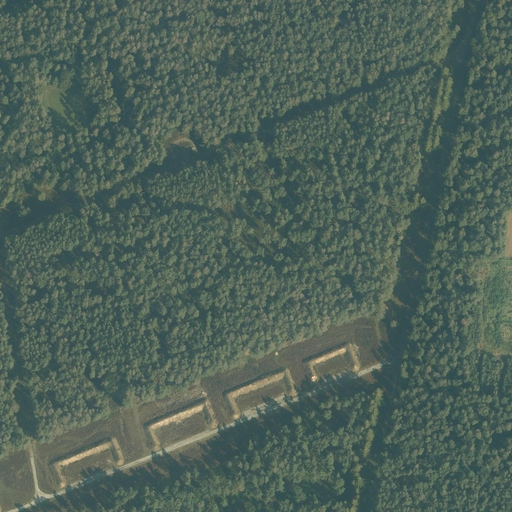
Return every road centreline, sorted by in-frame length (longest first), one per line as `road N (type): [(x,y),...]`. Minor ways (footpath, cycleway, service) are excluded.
road 1 (track): [(0,237),(470,52)]
road 2 (track): [(24,511),(402,356)]
road 3 (track): [(481,0),(402,356)]
road 4 (track): [(0,267),(37,507)]
road 5 (track): [(402,356),(368,511)]
